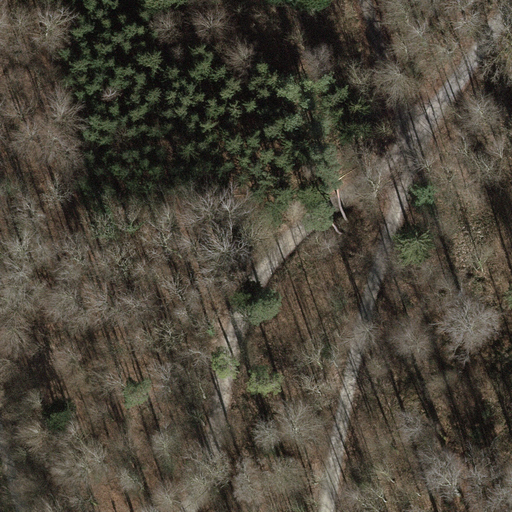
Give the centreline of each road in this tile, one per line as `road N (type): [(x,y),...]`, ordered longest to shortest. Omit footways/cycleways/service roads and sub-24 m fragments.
road 1 (track): [(185,511),(202,487),(253,280),(416,133)]
road 2 (track): [(416,133),(365,292),(327,511)]
road 3 (track): [(511,18),(416,133)]
road 4 (track): [(356,0),(416,133)]
